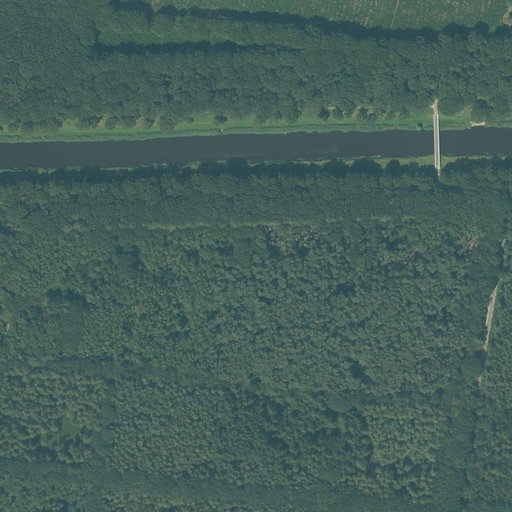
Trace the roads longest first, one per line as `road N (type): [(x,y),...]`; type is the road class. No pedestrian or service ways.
road 1 (unclassified): [(455,511),(509,189),(439,189),(436,77),(458,52),(511,28)]
road 2 (track): [(439,189),(0,201)]
